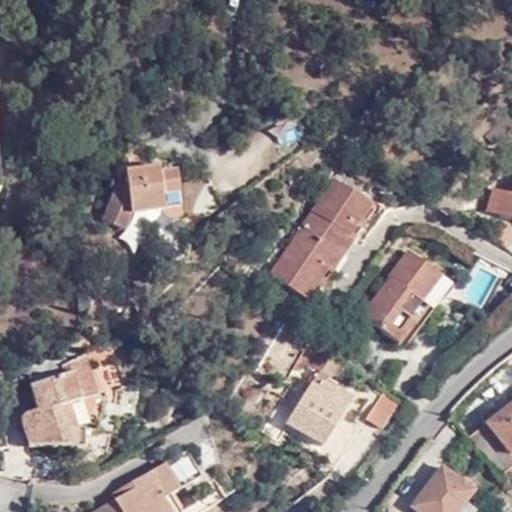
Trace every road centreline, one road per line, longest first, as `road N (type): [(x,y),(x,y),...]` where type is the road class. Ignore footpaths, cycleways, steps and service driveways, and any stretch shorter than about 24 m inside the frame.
road 1 (tertiary): [(341,511),(468,363),(511,329)]
road 2 (unknown): [(231,0),(218,96),(185,140)]
